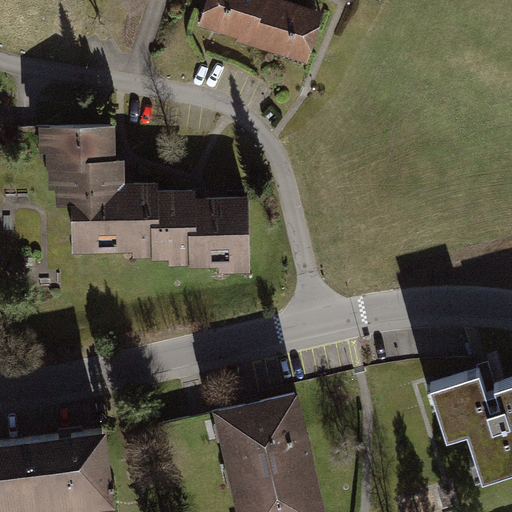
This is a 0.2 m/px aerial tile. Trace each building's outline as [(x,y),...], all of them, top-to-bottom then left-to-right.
[(202,0),(196,19),(304,62),(321,12),(286,0),(202,0)] [(56,181),(128,175),(126,153),(118,149),(117,116),(42,118),(41,127),(41,147),(48,147),(49,182),(56,181)] [(201,220),(199,190),(198,181),(161,183),(161,174),(128,175),(56,181),(56,189),(58,199),(71,200),(74,244),(134,245),(136,253),(171,253),(172,262),(190,261),(191,225),(201,220)] [(254,265),(251,187),(220,189),(199,190),(201,220),(191,225),(190,261),(222,259),(222,266),(254,265)] [(469,370),(428,385),(446,435),(459,430),(476,477),(511,464),(511,449),(507,437),(511,435),(511,379),(477,392),(469,370)] [(241,398),(210,405),(236,511),(324,511),(299,385),(241,398)] [(56,425),(0,431),(0,509),(121,496),(107,419),(56,425)]
